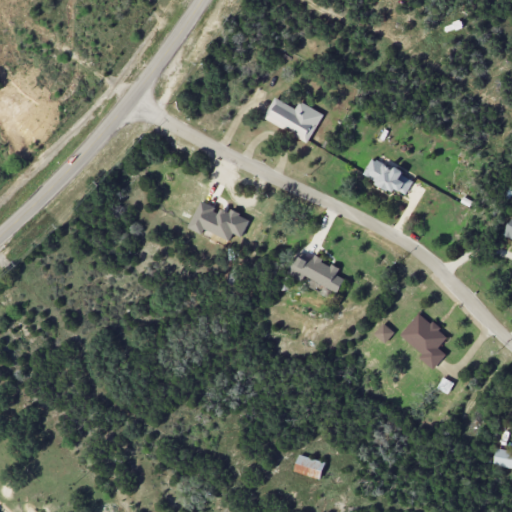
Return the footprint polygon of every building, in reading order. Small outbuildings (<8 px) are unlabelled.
[(323,114),(300,101),(296,109),(275,97),(264,118),(308,142),(323,114)] [(363,176),(405,197),(414,178),(371,158),(363,176)] [(230,240),(233,233),(242,237),(250,219),(230,210),(229,212),(218,207),(218,208),(201,200),(189,228),(203,234),(205,230),(230,240)] [(303,277),(339,291),(345,278),(337,275),(340,268),(314,257),(313,258),(298,252),(289,275),(302,280),(303,277)] [(446,354),(438,348),(448,336),(419,313),(400,335),(424,354),(420,359),(434,370),(446,354)] [(385,344),(395,332),(383,323),(374,334),(385,344)] [(494,466),(511,467),(511,450),(496,449),(494,466)] [(325,462),(299,454),(294,472),(320,480),(325,462)]
